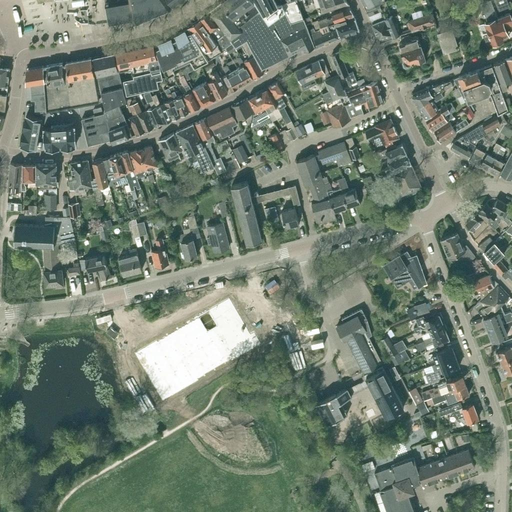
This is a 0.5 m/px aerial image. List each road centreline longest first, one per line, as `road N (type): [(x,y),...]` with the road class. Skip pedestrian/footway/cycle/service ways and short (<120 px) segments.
road 1 (residential): [(0,313),(108,299),(423,217)]
road 2 (residential): [(3,156),(101,151),(369,32)]
road 3 (residential): [(423,217),(498,424),(501,474)]
road 4 (residential): [(21,53),(105,42),(202,0)]
road 5 (residential): [(447,206),(394,89)]
road 6 (residential): [(511,47),(394,89)]
